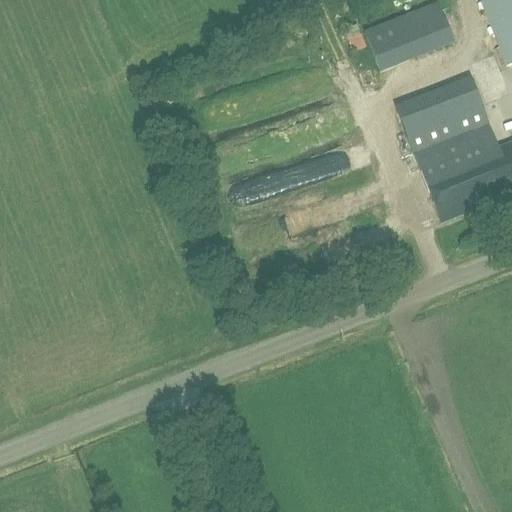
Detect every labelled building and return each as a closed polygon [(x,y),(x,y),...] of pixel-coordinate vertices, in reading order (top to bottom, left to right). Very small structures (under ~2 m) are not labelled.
[(511,0),(482,0),(508,67),(511,65),(511,0)] [(378,74),(454,44),(437,2),(362,31),(378,74)] [(498,59),(479,62),(484,91),(503,88),(498,59)] [(399,108),(450,88),(446,79),(395,98),(399,108)] [(511,143),(497,149),(471,82),(395,111),(440,225),(511,195),(511,143)] [(250,161),(261,159),(257,134),(246,136),(250,161)] [(354,152),(331,156),(333,173),(356,170),(354,152)]
